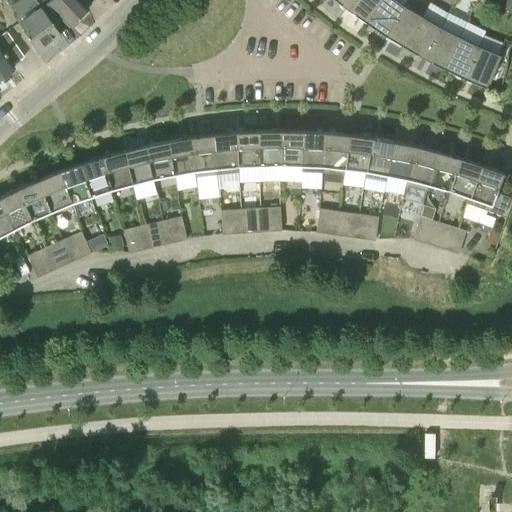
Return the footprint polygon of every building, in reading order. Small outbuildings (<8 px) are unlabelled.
[(33,0),(13,0),(12,1),(20,23),(36,52),(61,34),(41,6),(39,8),(33,0)] [(45,0),(47,2),(69,25),(88,7),(81,0),(45,0)] [(336,0),(347,9),(353,0),(336,0)] [(353,0),(347,9),(365,22),(380,0),(353,0)] [(395,0),(380,0),(365,22),(384,34),(403,5),(395,0)] [(511,0),(505,0),(503,8),(510,12),(511,6),(511,0)] [(403,5),(384,34),(404,46),(421,16),(403,5)] [(421,16),(404,46),(423,57),(440,27),(421,16)] [(440,27),(423,57),(443,67),(459,36),(440,27)] [(0,35),(0,77),(14,68),(12,65),(24,56),(6,31),(0,35)] [(459,36),(443,67),(464,78),(478,46),(459,36)] [(478,46),(464,78),(485,86),(498,54),(478,46)] [(235,131),(237,166),(259,165),(257,130),(235,131)] [(257,130),(259,165),(280,165),(280,130),(257,130)] [(280,130),(280,165),(301,165),(303,130),(280,130)] [(323,172),(325,131),(303,130),(301,165),(301,171),(323,172)] [(238,172),(237,166),(235,131),(212,133),(217,174),(238,172)] [(343,174),(344,168),(348,133),(325,131),(323,172),(343,174)] [(190,136),(196,176),(217,174),(212,133),(190,136)] [(344,168),(365,170),(370,136),(348,133),(344,168)] [(167,140),(174,174),(194,170),(195,176),(196,176),(190,136),(167,140)] [(365,170),(364,176),(385,181),(393,140),(370,136),(365,170)] [(145,144),(153,178),(174,174),(167,140),(145,144)] [(393,140),(385,181),(386,181),(387,175),(407,178),(405,184),(406,184),(415,145),(393,140)] [(123,149),(132,183),(153,178),(145,144),(123,149)] [(415,145),(406,184),(427,190),(429,184),(428,184),(437,150),(415,145)] [(101,155),(111,189),(132,183),(123,149),(101,155)] [(428,184),(429,184),(448,190),(459,156),(437,150),(428,184)] [(80,162),(91,196),(111,189),(101,155),(80,162)] [(459,156),(448,190),(468,196),(466,202),(467,202),(480,164),(459,156)] [(58,170),(71,203),(91,196),(80,162),(58,170)] [(487,210),(501,215),(508,196),(494,191),(502,171),(480,164),(467,202),(487,210)] [(37,179),(51,211),(71,203),(58,170),(37,179)] [(17,188),(32,220),(51,211),(37,179),(17,188)] [(0,196),(0,204),(12,229),(32,220),(17,188),(0,196)] [(0,235),(12,229),(0,204),(0,235)] [(270,230),(268,206),(256,207),(258,231),(270,230)] [(280,206),(268,206),(270,230),(282,230),(280,206)] [(258,231),(256,207),(244,208),(246,232),(258,231)] [(328,233),(331,209),(319,207),(316,231),(328,233)] [(246,232),(244,208),(233,209),(234,233),(246,232)] [(234,233),(233,209),(221,210),(222,233),(234,233)] [(340,234),(343,211),(331,209),(328,233),(340,234)] [(351,236),(355,212),(343,211),(340,234),(351,236)] [(363,238),(367,214),(355,212),(351,236),(363,238)] [(378,216),(367,214),(363,238),(375,239),(378,216)] [(182,215),(170,218),(175,241),(187,239),(182,215)] [(424,242),(431,219),(420,215),(413,238),(424,242)] [(175,241),(170,218),(158,221),(164,244),(175,241)] [(435,245),(443,222),(431,219),(424,242),(435,245)] [(164,244),(158,221),(147,223),(152,247),(164,244)] [(447,249),(454,226),(443,222),(435,245),(447,249)] [(152,247),(147,223),(135,226),(141,249),(152,247)] [(141,249),(135,226),(124,229),(129,252),(141,249)] [(466,229),(454,226),(447,249),(458,252),(466,229)] [(501,230),(491,227),(485,241),(495,245),(501,230)] [(81,231),(70,236),(80,257),(91,252),(81,231)] [(110,248),(123,245),(120,234),(108,236),(110,248)] [(80,257),(70,236),(59,240),(69,262),(80,257)] [(69,262),(59,240),(49,245),(59,267),(69,262)] [(59,267),(49,245),(38,250),(48,272),(59,267)] [(48,272),(38,250),(27,255),(37,277),(48,272)] [(434,457),(434,434),(434,433),(424,433),(424,434),(424,457),(434,457)]
